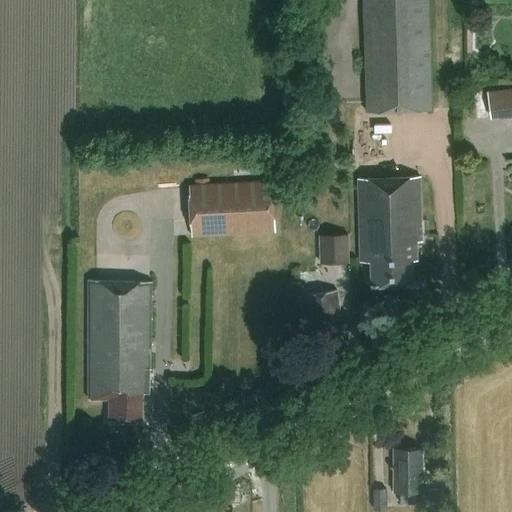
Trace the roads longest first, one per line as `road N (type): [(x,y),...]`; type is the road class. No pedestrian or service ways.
road 1 (secondary): [(249,432),(511,294)]
road 2 (secondary): [(93,511),(249,432)]
